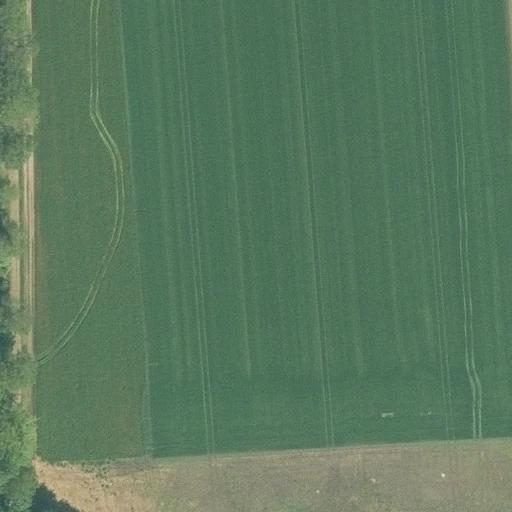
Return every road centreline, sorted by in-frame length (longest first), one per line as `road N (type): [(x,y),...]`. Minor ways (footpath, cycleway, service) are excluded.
road 1 (track): [(11,0),(13,364)]
road 2 (track): [(13,364),(13,493)]
